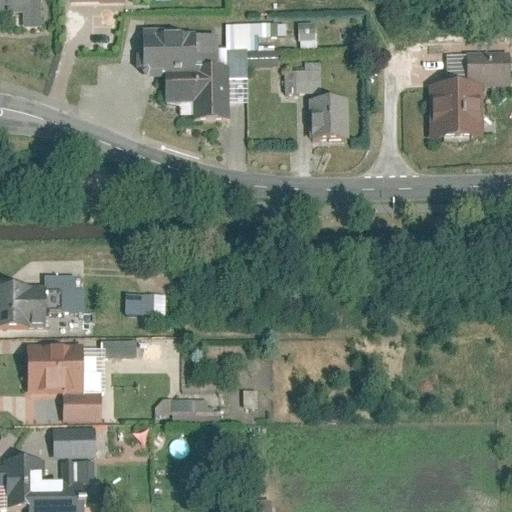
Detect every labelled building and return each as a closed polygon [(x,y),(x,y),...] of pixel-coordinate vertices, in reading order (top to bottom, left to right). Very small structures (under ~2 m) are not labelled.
[(232,55),(259,54),(258,42),(270,41),(270,28),(231,29),(232,55)] [(137,31),(138,67),(190,67),(190,31),(137,31)] [(464,51),(464,85),(480,85),(507,84),(507,50),(464,51)] [(161,104),(190,103),(190,121),(225,120),(224,66),(196,67),(196,72),(160,73),(161,104)] [(322,96),(321,66),(305,66),(305,74),(287,74),(287,97),(322,96)] [(426,86),(427,141),(481,139),(480,85),(464,85),(426,86)] [(306,99),(307,140),(345,139),(345,99),(306,99)] [(39,277),(39,288),(43,288),(44,313),(83,313),(83,288),(73,288),(73,276),(39,277)] [(44,313),(43,288),(39,288),(0,288),(0,329),(44,329),(44,313)] [(165,318),(166,300),(150,300),(149,317),(165,318)] [(80,345),(24,346),(25,394),(81,393),(80,345)] [(99,460),(98,432),(55,434),(57,462),(99,460)] [(0,487),(3,488),(3,509),(25,509),(25,511),(82,511),(82,470),(41,470),(41,461),(2,461),(2,470),(0,470),(0,487)]
